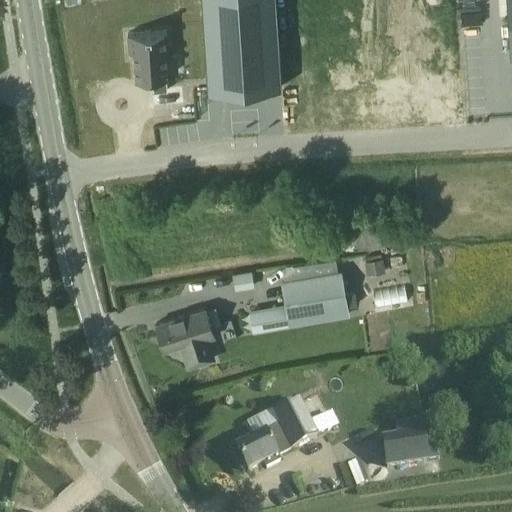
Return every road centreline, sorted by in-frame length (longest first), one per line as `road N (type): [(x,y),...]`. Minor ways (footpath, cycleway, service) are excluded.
road 1 (unclassified): [(511,134),(57,170)]
road 2 (tertiary): [(121,414),(80,286),(57,170)]
road 3 (tertiary): [(57,170),(26,0)]
road 4 (unclassified): [(121,414),(66,425),(0,386)]
